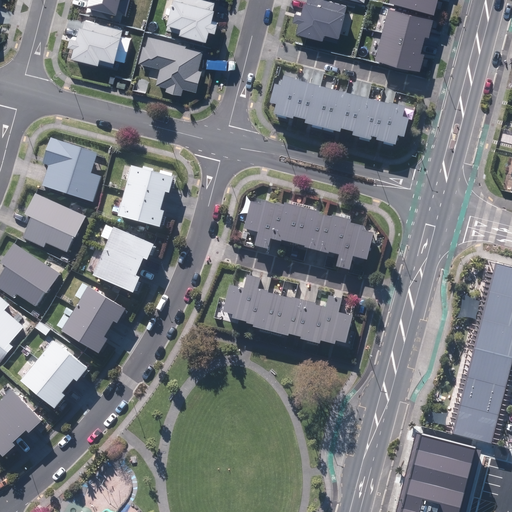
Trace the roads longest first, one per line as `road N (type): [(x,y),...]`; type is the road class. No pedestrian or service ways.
road 1 (residential): [(198,242),(176,303),(125,386),(58,465),(0,510)]
road 2 (tertiary): [(408,297),(352,511)]
road 3 (residential): [(198,242),(408,297)]
road 4 (residential): [(252,34),(461,90)]
road 5 (residential): [(224,141),(20,87)]
road 6 (residential): [(252,150),(279,146),(434,192)]
road 7 (residential): [(429,213),(275,165),(252,150)]
